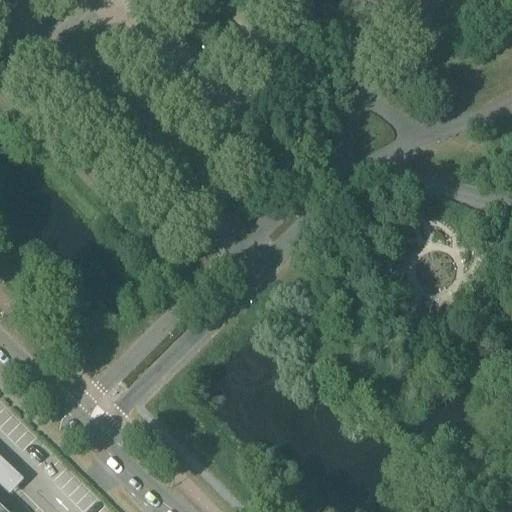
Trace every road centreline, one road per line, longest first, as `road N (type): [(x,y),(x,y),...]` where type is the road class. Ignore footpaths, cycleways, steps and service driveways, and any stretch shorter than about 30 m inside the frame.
road 1 (unclassified): [(245,242),(188,195),(0,3)]
road 2 (unclassified): [(245,242),(72,419)]
road 3 (unclassified): [(97,444),(268,266)]
